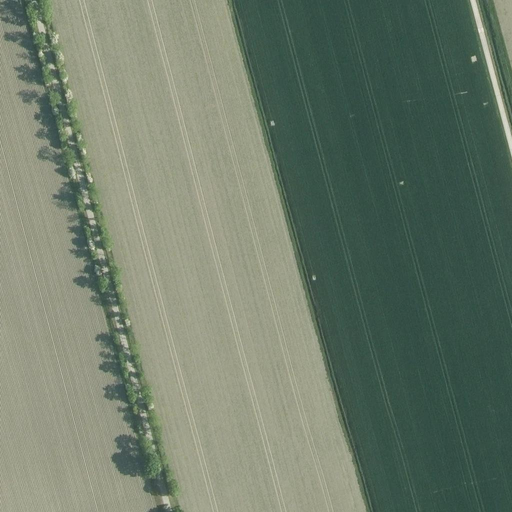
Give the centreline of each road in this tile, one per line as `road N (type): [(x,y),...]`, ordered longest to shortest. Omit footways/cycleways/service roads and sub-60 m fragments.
road 1 (unclassified): [(168,511),(33,0)]
road 2 (unclassified): [(511,149),(472,0)]
